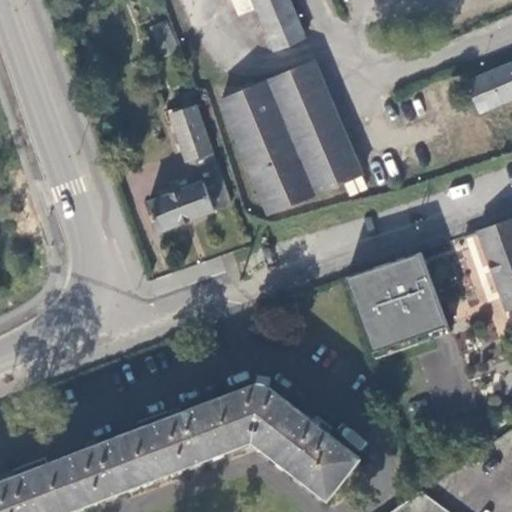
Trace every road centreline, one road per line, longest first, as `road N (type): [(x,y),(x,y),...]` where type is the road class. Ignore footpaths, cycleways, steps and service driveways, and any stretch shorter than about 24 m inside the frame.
road 1 (residential): [(114,321),(5,0)]
road 2 (residential): [(0,366),(114,321)]
road 3 (residential): [(231,287),(114,321)]
